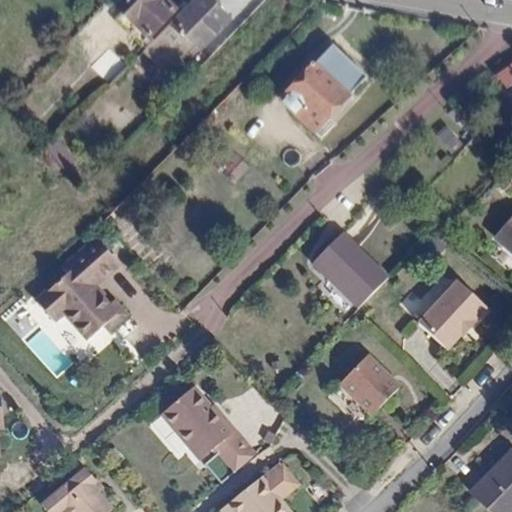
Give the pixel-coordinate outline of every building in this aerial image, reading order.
[(178,11),(165,0),(125,0),(117,10),(151,41),(178,11)] [(208,0),(195,0),(142,54),(168,79),(186,59),(190,62),(199,51),(200,52),(230,21),(208,0)] [(110,47),(92,66),(110,84),(129,65),(110,47)] [(368,79),(334,47),(319,63),(315,60),(310,65),(313,69),(281,103),(315,135),(368,79)] [(511,64),(494,78),(504,90),(511,84),(511,64)] [(452,154),(464,146),(449,126),(437,135),(452,154)] [(236,156),(222,173),(236,185),(250,167),(236,156)] [(511,220),(497,238),(511,252),(511,220)] [(310,271),(331,291),(360,261),(339,241),(310,271)] [(67,279),(36,305),(53,326),(62,317),(86,344),(102,332),(106,337),(125,320),(113,305),(108,309),(93,291),(119,269),(97,243),(62,272),(67,279)] [(360,261),(331,291),(355,314),(383,284),(360,261)] [(461,282),(422,323),(452,350),(491,309),(461,282)] [(366,359),(338,388),(371,420),(399,391),(366,359)] [(184,391),(158,422),(203,462),(228,430),(214,417),(212,419),(197,407),(199,404),(184,391)] [(511,511),(511,454),(510,453),(472,494),(491,511),(511,511)] [(110,511),(112,511),(93,487),(98,484),(85,470),(42,508),(45,511),(110,511)] [(230,511),(261,511),(278,499),(261,479),(227,508),(230,511)] [(288,511),(278,499),(261,511),(288,511)]
